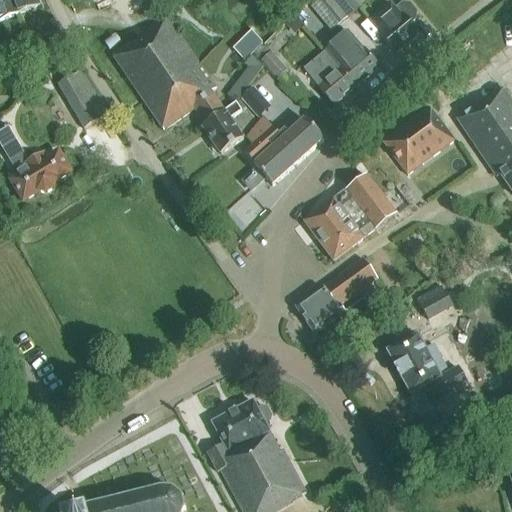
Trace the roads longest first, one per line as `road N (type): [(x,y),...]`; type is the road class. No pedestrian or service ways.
road 1 (residential): [(266,354),(284,215),(355,112),(438,43)]
road 2 (tertiary): [(0,507),(206,365),(266,354)]
road 3 (tertiary): [(398,511),(326,384),(266,354)]
